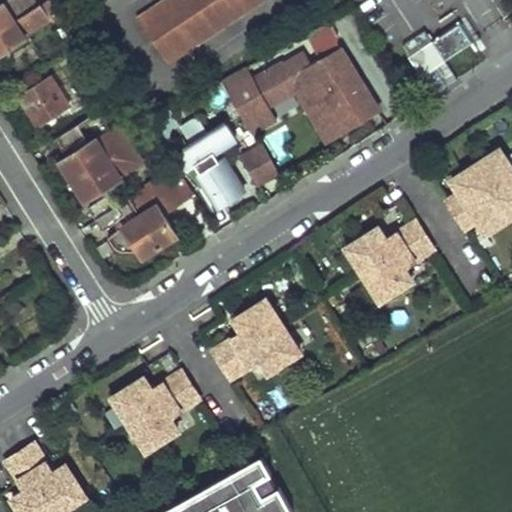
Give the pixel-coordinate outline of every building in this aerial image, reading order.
[(8,0),(0,5),(0,28),(39,4),(36,0),(8,0)] [(46,0),(39,4),(49,21),(66,11),(59,0),(46,0)] [(173,0),(137,23),(167,70),(280,0),(173,0)] [(39,4),(0,28),(0,54),(51,24),(49,21),(39,4)] [(447,62),(481,44),(469,21),(406,55),(429,97),(458,82),(447,62)] [(331,138),(379,107),(338,46),(342,44),(331,24),(309,36),(319,55),(309,60),(303,49),(251,78),(248,71),(227,83),(254,131),(275,119),(268,106),(299,88),(331,138)] [(422,32),(401,48),(408,57),(429,42),(422,32)] [(29,59),(4,74),(14,89),(40,73),(29,59)] [(20,96),(39,126),(70,106),(52,76),(20,96)] [(39,126),(46,138),(78,118),(70,106),(39,126)] [(198,162),(225,205),(247,191),(226,157),(222,160),(217,151),(239,138),(229,124),(212,134),(200,115),(185,126),(196,145),(180,154),(184,160),(180,162),(183,166),(187,173),(198,166),(196,163),(198,162)] [(57,139),(64,151),(75,145),(83,139),(87,137),(79,125),(57,139)] [(66,169),(74,182),(135,144),(125,127),(111,136),(109,133),(87,146),(79,151),(63,161),(67,168),(66,169)] [(83,139),(75,145),(79,151),(87,146),(83,139)] [(244,154),(260,182),(279,171),(263,143),(244,154)] [(135,144),(74,182),(81,195),(83,194),(88,201),(134,173),(132,170),(146,160),(135,144)] [(460,193),(446,202),(464,231),(478,222),(489,215),(499,228),(511,219),(511,168),(500,150),(464,173),(472,186),(460,193)] [(133,197),(162,246),(179,235),(163,210),(197,189),(187,173),(183,166),(150,187),(133,197)] [(452,181),(460,193),(472,186),(464,173),(452,181)] [(90,208),(97,220),(119,206),(112,194),(90,208)] [(109,239),(110,240),(111,241),(112,243),(115,245),(116,247),(119,249),(121,250),(123,250),(126,251),(128,252),(131,252),(133,252),(135,252),(138,252),(140,251),(142,251),(146,256),(162,246),(133,197),(119,206),(97,220),(105,232),(119,223),(124,229),(109,239)] [(489,215),(478,222),(486,236),(499,228),(489,215)] [(380,226),(345,248),(380,303),(414,281),(405,267),(435,248),(418,221),(388,239),(380,226)] [(241,332),(212,350),(229,378),(259,360),(267,373),(299,353),(265,298),(233,318),(241,332)] [(142,377),(110,396),(144,450),(176,431),(168,418),(198,399),(180,371),(150,390),(142,377)] [(31,439),(2,457),(22,489),(10,497),(19,511),(55,511),(84,494),(63,462),(50,471),(31,439)] [(257,448),(148,511),(277,511),(291,504),(276,478),(260,488),(252,475),(268,466),(257,448)] [(276,478),(268,466),(252,475),(260,488),(276,478)]
